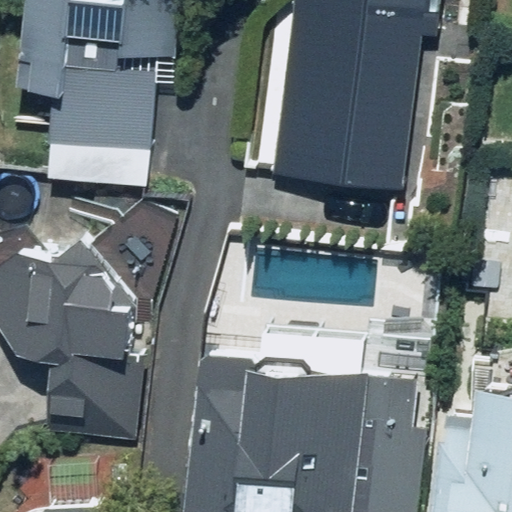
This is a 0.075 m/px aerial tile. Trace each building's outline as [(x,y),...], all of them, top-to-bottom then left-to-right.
[(66,74),(58,170),(164,178),(174,48),(196,50),(200,0),(39,0),(34,72),(66,74)] [(437,21),(453,23),(455,0),(304,0),(286,168),(420,182),(437,21)] [(70,339),(65,416),(150,423),(160,291),(128,289),(132,242),(32,235),(11,254),(8,300),(32,337),(70,339)] [(430,511),(440,365),(324,357),(327,306),(276,302),(273,345),(210,340),(197,511),(430,511)] [(461,426),(449,425),(440,511),(511,511),(511,336),(494,335),(488,400),(463,398),(461,426)] [(123,511),(126,455),(30,452),(29,495),(0,494),(0,511),(123,511)]
